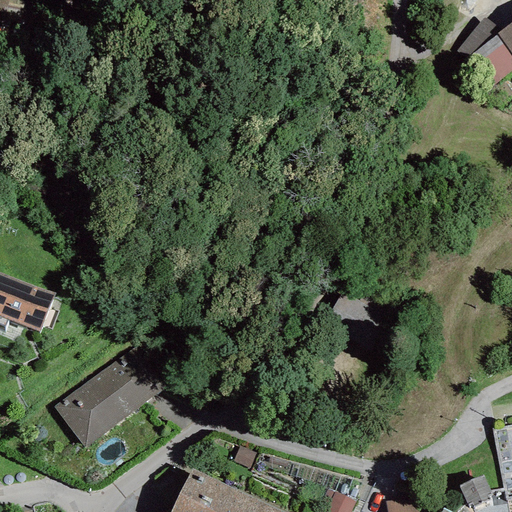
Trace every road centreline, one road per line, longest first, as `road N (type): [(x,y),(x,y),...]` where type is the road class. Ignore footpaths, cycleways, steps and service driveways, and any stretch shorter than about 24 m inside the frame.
road 1 (residential): [(400,0),(387,115),(332,282),(254,389),(219,419)]
road 2 (residential): [(511,382),(486,395),(441,451),(407,467),(361,466),(219,419)]
road 3 (residential): [(219,419),(92,511)]
